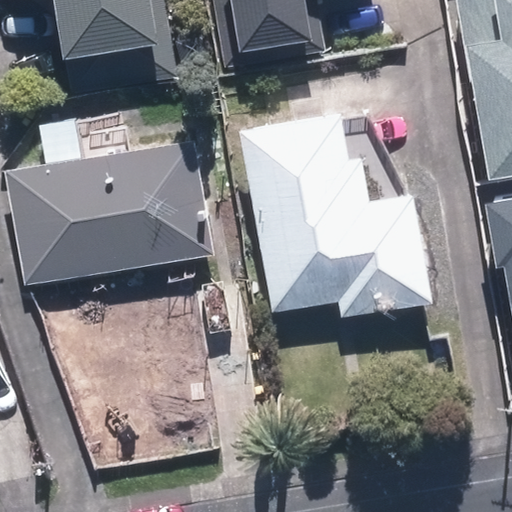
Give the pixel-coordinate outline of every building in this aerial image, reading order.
[(173,30),(168,0),(64,0),(72,47),(173,30)] [(244,0),(248,42),(325,34),(321,0),(244,0)] [(45,118),(52,154),(7,162),(28,277),(224,241),(203,127),(133,139),(126,103),(45,118)] [(246,118),(271,309),(338,300),(339,312),(443,299),(427,179),(382,185),(376,143),(361,145),(356,104),(246,118)] [(511,183),(498,186),(511,273),(511,183)] [(0,327),(13,315),(0,301),(0,327)]
